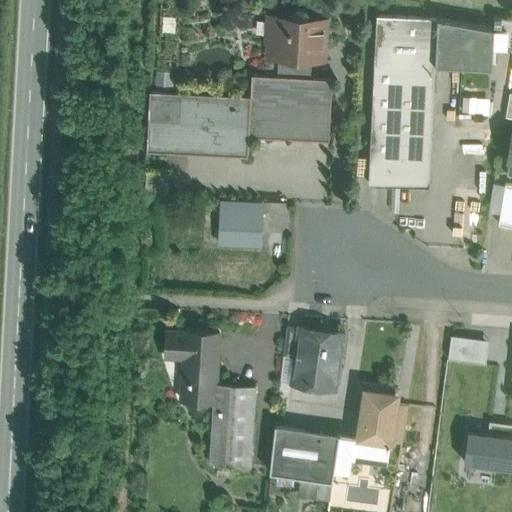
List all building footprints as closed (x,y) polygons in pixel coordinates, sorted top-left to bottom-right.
[(291,15),(269,14),(267,42),(279,42),(279,57),(312,59),(312,46),(325,47),(326,17),(309,16),(310,13),(305,8),(297,8),(292,12),(291,15)] [(437,17),(377,14),(369,183),(429,186),(435,65),(437,17)] [(511,17),(494,15),(493,27),(494,28),(493,48),(511,49),(511,17)] [(493,27),(437,17),(435,65),(492,68),(493,48),(494,28),(493,27)] [(312,59),(279,57),(278,75),(311,76),(312,59)] [(278,75),(252,73),(251,95),(252,95),(249,135),(329,139),(333,78),(311,76),(278,75)] [(251,95),(150,90),(147,150),(248,155),(249,135),(252,95),(251,95)] [(509,158),(498,156),(496,169),(511,171),(511,160),(509,160),(509,158)] [(511,184),(505,183),(499,224),(511,226),(511,184)] [(262,213),(222,211),(220,243),(260,245),(262,213)] [(301,327),(287,325),(284,353),(297,354),(301,327)] [(342,333),(301,327),(297,354),(294,374),(300,381),(309,382),(316,377),(316,375),(335,378),(342,333)] [(219,331),(186,329),(186,331),(167,330),(165,355),(184,356),(182,399),(214,401),(215,401),(216,382),(219,331)] [(460,360),(463,336),(451,334),(448,358),(460,360)] [(486,363),(489,339),(463,336),(460,360),(486,363)] [(401,385),(359,378),(352,430),(393,437),(401,385)] [(255,384),(216,382),(215,401),(214,401),(210,462),(250,464),(255,384)] [(488,432),(511,435),(511,422),(504,422),(490,420),(488,432)] [(340,433),(275,423),(270,471),(332,480),(340,433)] [(511,435),(488,432),(468,430),(464,461),(511,467),(511,435)]
